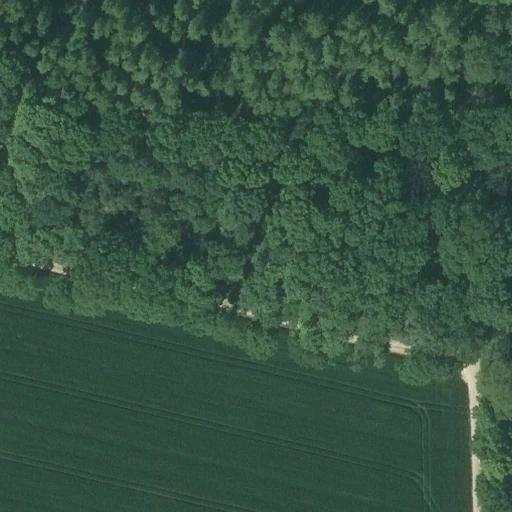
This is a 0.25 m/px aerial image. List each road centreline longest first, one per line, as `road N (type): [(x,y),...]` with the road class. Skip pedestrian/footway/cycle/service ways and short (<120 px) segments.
road 1 (track): [(462,0),(480,511)]
road 2 (track): [(0,250),(473,362)]
